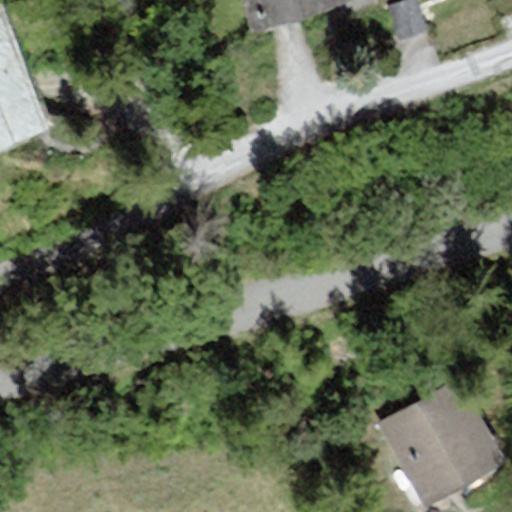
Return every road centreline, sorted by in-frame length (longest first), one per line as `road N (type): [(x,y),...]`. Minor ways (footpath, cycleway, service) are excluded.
road 1 (unclassified): [(0,260),(281,126),(511,42)]
road 2 (unclassified): [(511,227),(0,388)]
